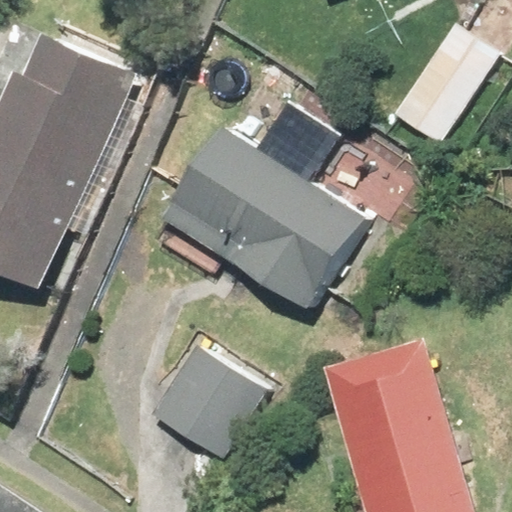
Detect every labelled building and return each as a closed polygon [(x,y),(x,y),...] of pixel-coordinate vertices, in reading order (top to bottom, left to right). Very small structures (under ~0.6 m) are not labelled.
[(511,66),(511,56),(463,26),(402,121),(455,155),(511,66)] [(40,73),(29,69),(0,142),(0,255),(68,282),(154,65),(58,27),(40,73)] [(389,216),(245,121),(186,210),(331,304),(389,216)] [(499,511),(443,334),(347,364),(393,511),(499,511)] [(283,381),(208,338),(161,419),(236,462),(283,381)]
